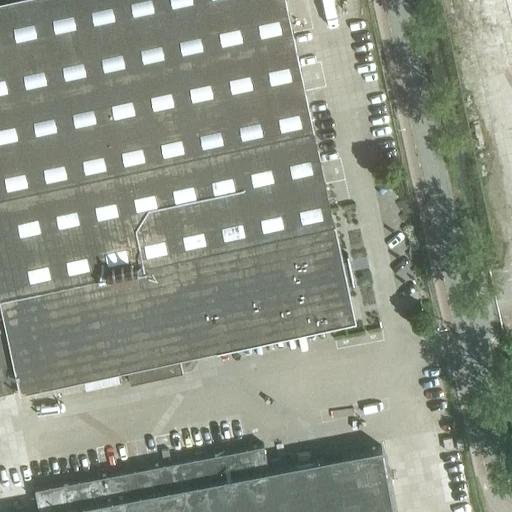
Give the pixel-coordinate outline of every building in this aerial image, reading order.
[(182,370),(178,352),(353,315),(285,0),(0,0),(0,296),(2,306),(19,387),(126,364),(130,382),(182,370)] [(511,0),(503,0),(511,48),(511,0)] [(2,306),(0,306),(0,391),(19,387),(2,306)] [(268,468),(263,444),(34,487),(39,511),(33,511),(393,511),(381,446),(268,468)] [(463,462),(446,466),(452,496),(469,492),(463,462)]
